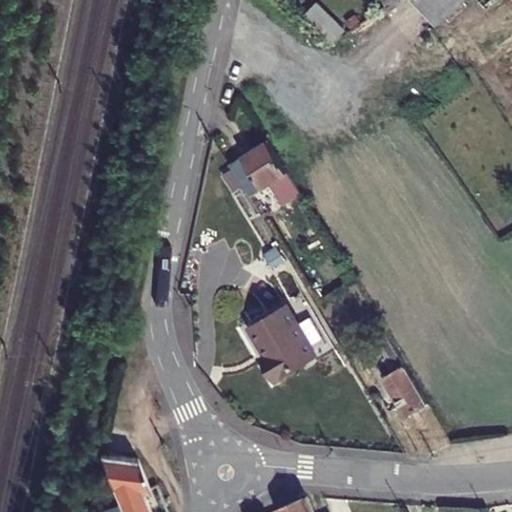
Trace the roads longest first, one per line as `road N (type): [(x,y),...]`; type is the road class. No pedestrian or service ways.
road 1 (residential): [(213,453),(171,368),(159,301),(217,0)]
road 2 (residential): [(511,475),(244,469)]
